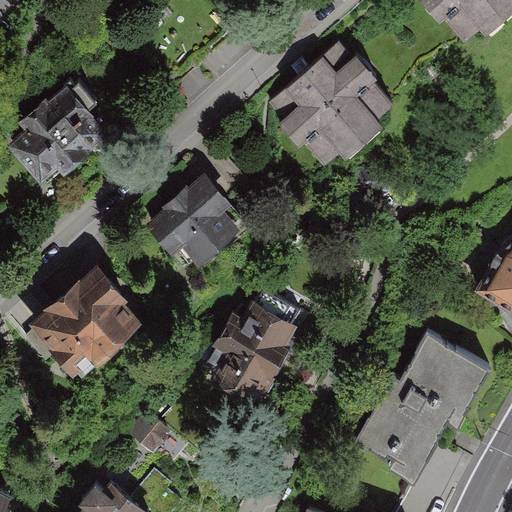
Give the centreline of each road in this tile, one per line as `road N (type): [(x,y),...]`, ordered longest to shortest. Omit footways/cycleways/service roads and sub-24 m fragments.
road 1 (residential): [(0,286),(330,0)]
road 2 (residential): [(387,268),(266,498),(254,499),(247,511)]
